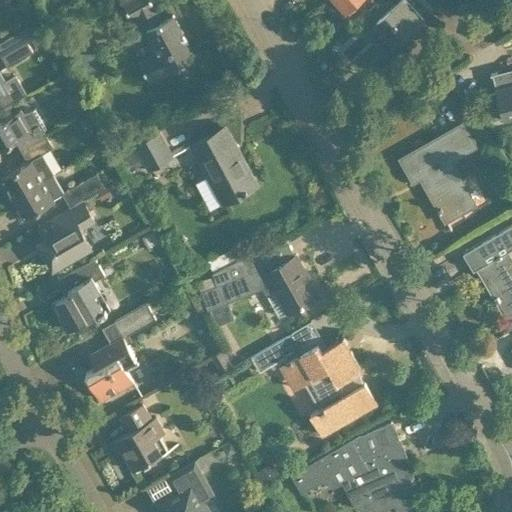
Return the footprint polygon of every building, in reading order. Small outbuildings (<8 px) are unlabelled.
[(154,7),(150,0),(131,0),(122,5),(131,21),(140,16),(158,50),(140,60),(151,80),(172,69),(174,72),(184,67),(182,64),(196,56),(173,13),(160,20),(153,7),(154,7)] [(334,0),(346,12),(346,11),(348,13),(355,7),(354,6),(360,0),(375,0),(378,2),(379,0),(334,0)] [(399,0),(374,22),(394,43),(406,33),(407,35),(414,29),(412,26),(423,16),(418,10),(424,3),(421,0),(399,0)] [(27,41),(21,31),(0,42),(0,52),(2,56),(27,41)] [(2,56),(7,66),(33,51),(27,41),(2,56)] [(484,93),(491,119),(511,113),(511,67),(492,73),(496,90),(484,93)] [(0,106),(1,108),(27,93),(16,75),(5,81),(0,73),(0,106)] [(1,121),(0,121),(0,148),(15,140),(21,150),(46,135),(43,130),(47,128),(35,108),(24,111),(22,108),(21,109),(1,121)] [(475,145),(472,140),(462,123),(400,158),(413,180),(426,173),(432,183),(426,186),(445,220),(474,203),(449,159),(475,145)] [(192,143),(209,175),(197,182),(211,208),(257,184),(225,125),(192,143)] [(161,131),(137,146),(151,169),(175,155),(161,131)] [(12,197),(54,172),(44,153),(51,149),(53,148),(46,135),(21,150),(27,161),(10,171),(9,169),(6,171),(8,173),(1,177),(5,184),(3,185),(3,189),(4,192),(5,195),(7,199),(6,199),(7,200),(12,197)] [(66,192),(54,172),(12,197),(24,217),(53,200),(63,194),(70,207),(83,200),(105,187),(97,174),(80,184),(73,188),(66,192)] [(94,220),(83,200),(70,207),(53,217),(60,230),(39,243),(46,255),(44,258),(48,265),(52,265),(53,268),(91,246),(81,227),(94,220)] [(511,222),(481,240),(463,250),(474,269),(481,265),(486,274),(484,275),(496,295),(495,296),(497,300),(498,299),(501,305),(511,299),(511,261),(506,251),(511,247),(511,222)] [(213,272),(237,259),(231,248),(207,262),(213,272)] [(217,284),(201,290),(208,309),(211,307),(228,301),(262,287),(267,294),(279,315),(285,312),(293,308),(319,295),(317,292),(295,253),(274,264),(273,261),(260,267),(254,250),(237,259),(213,272),(217,284)] [(71,292),(51,304),(54,309),(56,307),(68,329),(85,319),(86,318),(88,321),(101,314),(101,315),(108,311),(106,308),(104,308),(89,283),(94,280),(104,274),(95,258),(74,270),(63,276),(71,292)] [(118,318),(128,335),(155,319),(146,302),(118,318)] [(292,332),(251,357),(259,371),(284,357),(286,362),(296,356),(316,390),(310,393),(319,408),(310,413),(322,434),(346,420),(347,422),(357,416),(357,414),(376,403),(364,382),(363,382),(356,370),(360,368),(343,337),(321,350),(318,343),(303,351),(292,332)] [(94,388),(100,399),(134,381),(128,370),(139,364),(123,336),(89,355),(96,367),(85,373),(91,382),(86,385),(90,391),(94,388)] [(213,356),(222,371),(232,365),(223,349),(213,356)] [(143,403),(137,407),(119,417),(128,432),(111,442),(117,453),(122,451),(133,470),(169,449),(161,436),(165,434),(155,416),(151,419),(143,403)] [(318,458),(292,474),(302,492),(323,479),(333,486),(343,481),(354,476),(368,481),(377,498),(393,492),(397,503),(400,511),(413,511),(424,508),(415,484),(400,440),(393,421),(360,435),(359,433),(342,443),(318,458)] [(194,460),(186,465),(168,475),(178,492),(173,495),(168,493),(157,499),(156,504),(160,511),(205,511),(200,502),(213,495),(194,460)]
